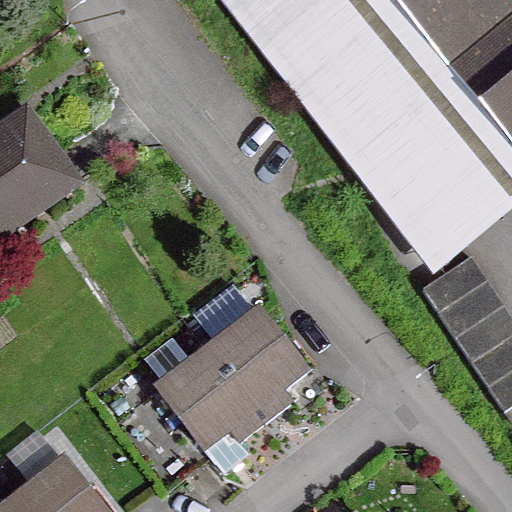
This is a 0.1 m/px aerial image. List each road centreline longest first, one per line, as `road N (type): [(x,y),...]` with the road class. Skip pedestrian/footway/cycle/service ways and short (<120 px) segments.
road 1 (residential): [(114,0),(266,216),(412,399)]
road 2 (residential): [(262,511),(412,399)]
road 3 (residential): [(412,399),(505,511)]
